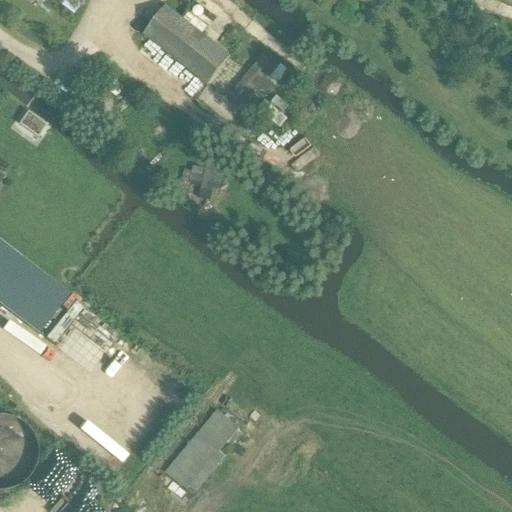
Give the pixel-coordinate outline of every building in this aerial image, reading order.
[(207,86),(229,57),(166,6),(143,36),(207,86)] [(264,53),(229,97),(244,109),(258,91),(266,97),(275,87),(287,71),(279,65),(264,53)] [(78,109),(91,89),(80,80),(65,99),(78,109)] [(289,108),(276,97),(269,106),(266,103),(258,111),(280,129),(287,120),(274,109),(275,108),(283,114),(289,108)] [(192,174),(189,188),(201,190),(199,202),(209,204),(212,192),(219,194),(222,178),(215,176),(216,169),(205,167),(205,172),(193,169),(192,174)] [(0,304),(39,334),(69,294),(0,241),(0,304)] [(188,493),(239,430),(217,411),(165,475),(188,493)] [(0,490),(6,491),(19,486),(30,476),(36,462),(37,447),(32,434),(22,423),(8,417),(0,416),(0,490)]
